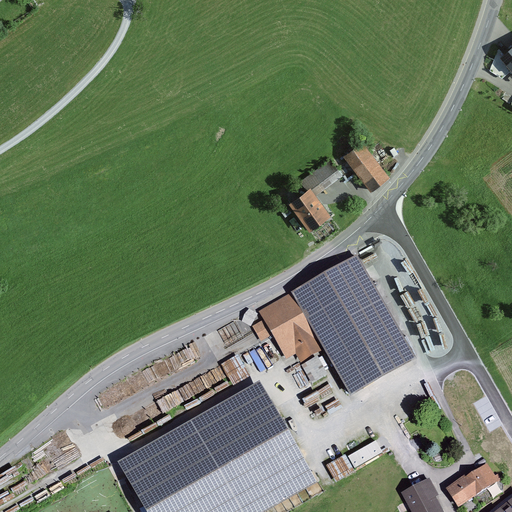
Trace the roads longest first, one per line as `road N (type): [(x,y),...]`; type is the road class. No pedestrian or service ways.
road 1 (tertiary): [(0,462),(115,364),(300,270),(369,219),(434,142),(496,0)]
road 2 (track): [(0,153),(80,90),(124,34),(135,0)]
